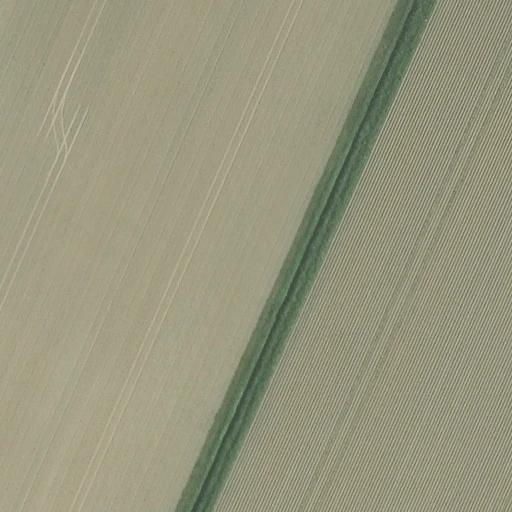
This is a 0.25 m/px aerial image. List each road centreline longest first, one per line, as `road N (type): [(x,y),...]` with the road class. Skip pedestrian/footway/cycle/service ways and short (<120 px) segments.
road 1 (track): [(205,511),(429,0)]
road 2 (track): [(402,0),(179,511)]
